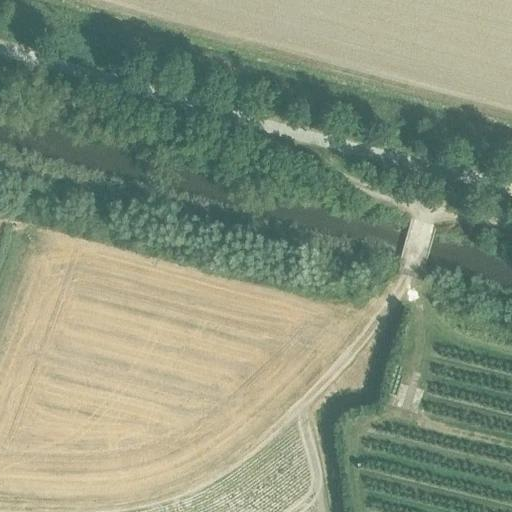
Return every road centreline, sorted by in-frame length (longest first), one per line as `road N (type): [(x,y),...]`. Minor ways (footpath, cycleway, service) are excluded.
road 1 (unclassified): [(511,191),(0,50)]
road 2 (track): [(96,511),(173,497),(248,455),(354,351),(412,263)]
road 3 (track): [(227,117),(355,184),(511,224)]
road 4 (track): [(511,445),(405,414),(418,331),(410,274)]
